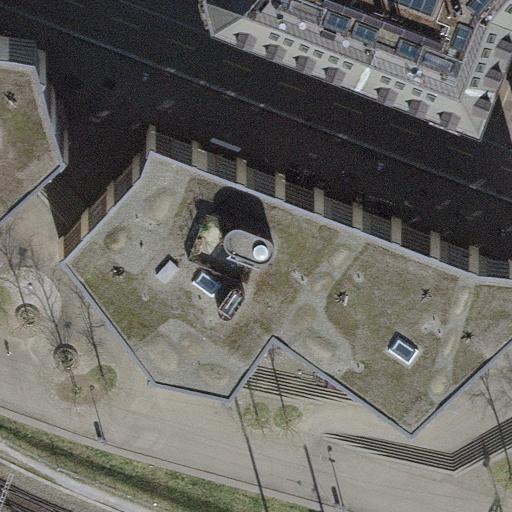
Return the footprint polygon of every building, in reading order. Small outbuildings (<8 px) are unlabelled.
[(212,0),(216,10),(358,72),(385,0),(212,0)] [(385,0),(358,72),(476,118),(511,20),(511,7),(492,0),(385,0)] [(0,181),(61,125),(55,120),(35,58),(38,51),(32,48),(27,30),(0,27),(0,181)] [(289,253),(314,189),(171,133),(143,122),(132,152),(52,238),(140,352),(139,359),(215,375),(221,380),(266,318),(280,328),(318,273),(289,253)] [(511,253),(472,249),(314,189),(289,253),(318,273),(280,328),(402,416),(511,314),(511,253)]
